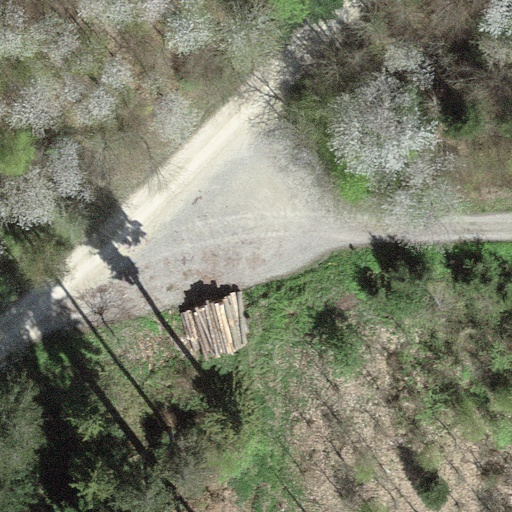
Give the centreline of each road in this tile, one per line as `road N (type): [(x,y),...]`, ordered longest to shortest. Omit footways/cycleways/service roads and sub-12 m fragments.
road 1 (track): [(0,323),(337,0)]
road 2 (track): [(127,205),(401,238),(511,234)]
